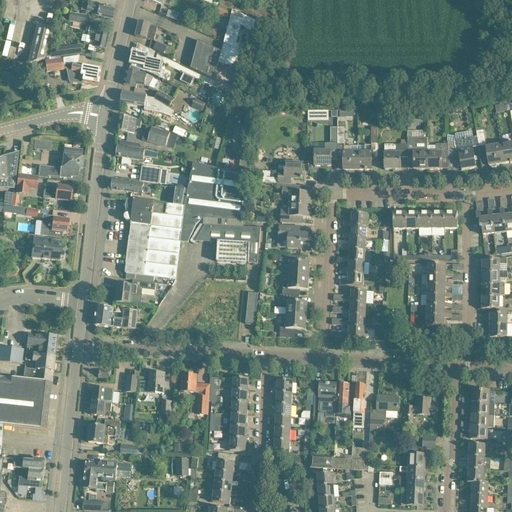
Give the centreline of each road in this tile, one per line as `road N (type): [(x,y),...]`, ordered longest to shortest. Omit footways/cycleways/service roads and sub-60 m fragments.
road 1 (residential): [(321,360),(333,198),(465,195)]
road 2 (residential): [(265,356),(77,344)]
road 3 (residential): [(82,303),(104,117)]
road 4 (residential): [(60,511),(77,344)]
road 5 (residential): [(449,511),(456,367)]
road 6 (residential): [(468,338),(465,195)]
road 7 (residential): [(456,367),(321,360)]
